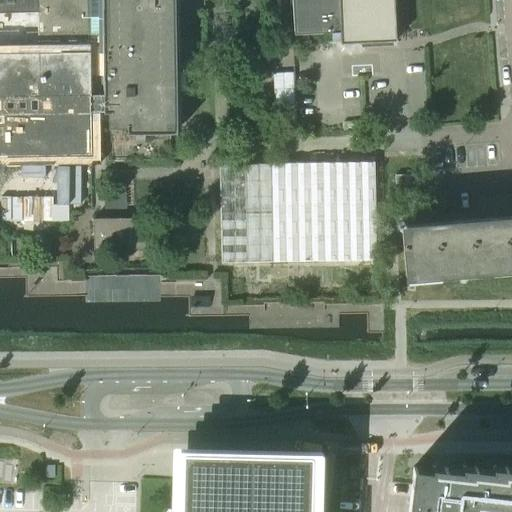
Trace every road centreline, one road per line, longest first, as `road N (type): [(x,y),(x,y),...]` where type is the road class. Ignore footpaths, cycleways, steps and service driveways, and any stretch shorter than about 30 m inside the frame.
road 1 (secondary): [(227,420),(511,408)]
road 2 (secondary): [(511,385),(236,376)]
road 3 (secondary): [(98,426),(227,420)]
road 4 (secondary): [(236,376),(111,376)]
